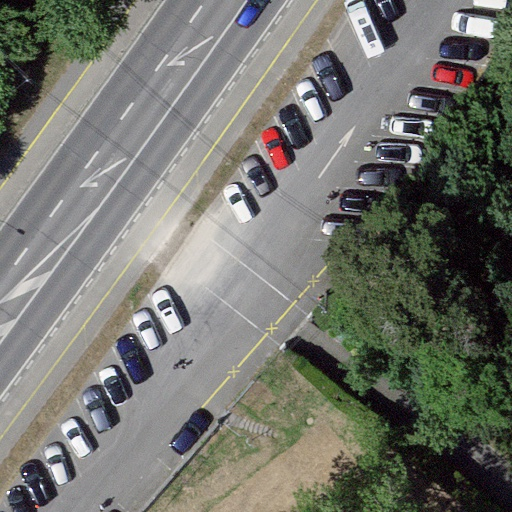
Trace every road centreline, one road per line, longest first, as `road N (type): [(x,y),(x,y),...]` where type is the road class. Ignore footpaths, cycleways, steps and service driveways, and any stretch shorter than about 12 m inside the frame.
road 1 (primary): [(0,321),(234,0)]
road 2 (unknown): [(153,308),(350,0)]
